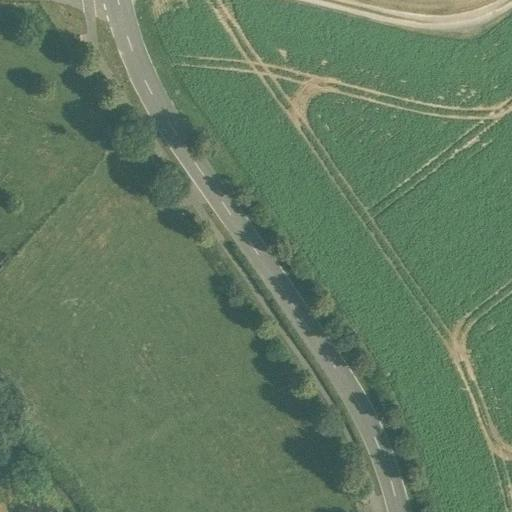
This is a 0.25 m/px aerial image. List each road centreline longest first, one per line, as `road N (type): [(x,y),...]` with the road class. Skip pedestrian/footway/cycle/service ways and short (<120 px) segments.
road 1 (tertiary): [(398,511),(377,439),(354,397),(146,84),(117,0)]
road 2 (track): [(511,0),(461,28),(328,0)]
